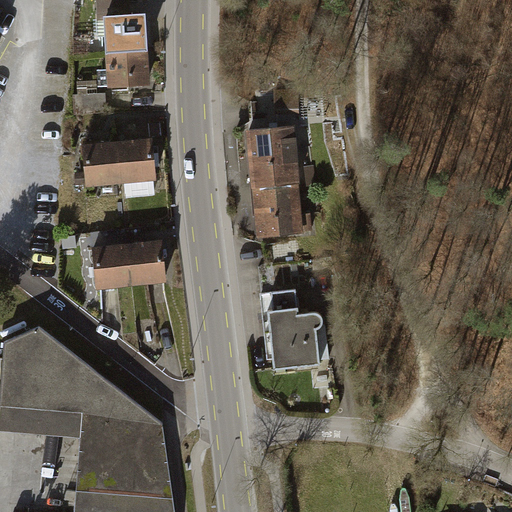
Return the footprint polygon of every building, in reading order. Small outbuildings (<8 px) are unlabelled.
[(147,43),(146,17),(128,17),(127,0),(106,0),(106,44),(147,43)] [(148,86),(147,43),(106,44),(107,87),(148,86)] [(277,108),(300,109),(301,87),(278,86),(277,108)] [(247,132),(251,190),(300,187),(296,128),(247,132)] [(153,140),(118,142),(121,184),(124,184),(124,198),(153,196),(153,182),(156,182),(153,140)] [(118,142),(83,144),(85,186),(121,184),(118,142)] [(251,190),(255,239),(304,235),(300,187),(251,190)] [(161,241),(128,243),(130,288),(164,286),(161,241)] [(128,243),(94,245),(97,290),(130,288),(128,243)] [(297,291),(263,294),(269,356),(275,355),(276,371),(320,367),(317,332),(320,331),(322,329),(324,327),(325,324),(324,321),(323,318),(321,316),(318,315),(315,314),(299,316),(297,291)] [(0,426),(82,434),(75,511),(176,511),(163,423),(39,326),(4,342),(0,393),(0,426)]
